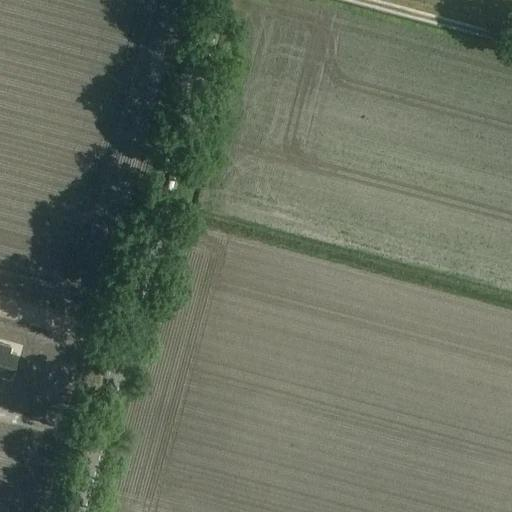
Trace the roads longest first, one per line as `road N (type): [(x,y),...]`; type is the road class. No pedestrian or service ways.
road 1 (tertiary): [(79,511),(219,0)]
road 2 (track): [(355,0),(511,41)]
